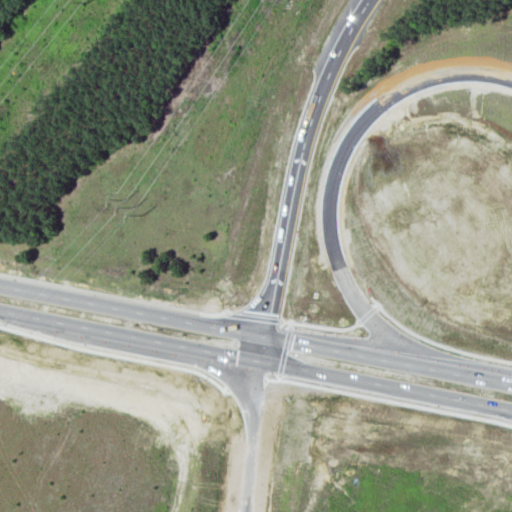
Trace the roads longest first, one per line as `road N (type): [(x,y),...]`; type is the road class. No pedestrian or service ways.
road 1 (motorway): [(485,380),(398,341),(364,314),(334,263),(327,200),(346,143),(389,98),(457,75),(511,81)]
road 2 (motorway): [(367,0),(309,116),(261,337)]
road 3 (primary): [(261,337),(0,286)]
road 4 (primary): [(257,361),(511,410)]
road 5 (primary): [(485,380),(261,337)]
road 6 (primary): [(70,325),(257,361)]
road 7 (motorway): [(257,361),(240,511)]
